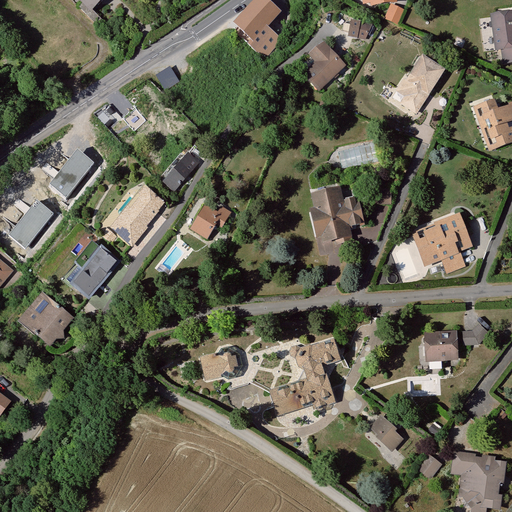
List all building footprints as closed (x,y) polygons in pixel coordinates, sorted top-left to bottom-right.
[(76,0),(83,7),(80,9),(88,17),(92,13),(89,9),(94,5),(96,7),(101,2),(99,0),(76,0)] [(267,0),(260,0),(234,28),(245,39),(262,56),(278,39),(262,23),(276,9),(267,0)] [(396,27),(401,15),(389,9),(383,21),(396,27)] [(511,20),(511,17),(487,21),(493,54),(500,52),(508,51),(509,61),(509,63),(511,62),(511,20)] [(352,42),(361,43),(366,29),(354,27),(352,42)] [(320,86),(338,70),(324,55),(325,55),(320,49),(306,59),(313,66),(299,79),(309,89),(317,82),(320,86)] [(500,52),(502,62),(509,61),(508,51),(500,52)] [(415,69),(420,61),(417,59),(411,70),(415,69)] [(411,115),(438,72),(420,61),(415,69),(411,70),(403,82),(399,83),(393,93),(401,99),(397,106),(411,115)] [(169,69),(156,77),(164,89),(177,81),(169,69)] [(309,89),(313,93),(320,86),(317,82),(309,89)] [(393,93),(388,100),(397,106),(401,99),(393,93)] [(481,124),(476,127),(480,137),(484,136),(488,145),(491,144),(493,148),(508,143),(504,132),(502,133),(499,124),(509,121),(510,123),(511,122),(511,105),(504,108),(506,115),(492,120),(488,111),(477,115),(481,124)] [(132,110),(120,122),(131,134),(143,123),(132,110)] [(472,117),(476,127),(481,124),(477,115),(472,117)] [(484,136),(480,137),(485,151),(493,148),(491,144),(488,145),(484,136)] [(192,150),(187,157),(196,164),(202,158),(192,150)] [(184,159),(165,182),(168,185),(164,190),(170,195),(174,189),(176,190),(178,187),(177,186),(194,167),(184,159)] [(337,206),(334,191),(310,195),(313,208),(317,233),(318,240),(331,237),(330,234),(342,232),(341,227),(356,225),(351,200),(338,202),(339,205),(337,206)] [(152,215),(159,207),(146,196),(141,196),(137,200),(139,205),(127,220),(116,234),(119,237),(117,240),(128,249),(138,237),(136,236),(138,233),(139,234),(142,231),(141,230),(153,216),(152,215)] [(137,200),(109,233),(117,240),(119,237),(116,234),(127,220),(139,205),(137,200)] [(215,214),(202,207),(188,229),(201,236),(206,227),(209,229),(214,223),(219,226),(226,213),(218,208),(215,214)] [(313,208),(308,209),(312,234),(317,233),(313,208)] [(423,254),(428,264),(439,260),(445,274),(459,268),(453,254),(451,254),(447,245),(461,239),(454,222),(444,226),(443,223),(432,228),(433,231),(422,235),(424,240),(415,244),(419,255),(423,254)] [(342,232),(330,234),(331,237),(332,242),(344,240),(342,232)] [(413,239),(415,244),(424,240),(422,235),(413,239)] [(451,254),(453,254),(465,248),(461,239),(447,245),(451,254)] [(88,245),(71,267),(74,269),(91,248),(88,245)] [(62,283),(84,301),(113,266),(91,248),(74,269),(62,283)] [(424,266),(428,264),(423,254),(419,255),(424,266)] [(187,274),(182,274),(178,289),(192,291),(194,278),(186,276),(187,274)] [(65,323),(38,300),(18,325),(44,348),(49,341),(56,341),(55,335),(65,323)] [(470,338),(462,339),(462,350),(476,349),(483,344),(477,334),(470,338)] [(453,337),(425,339),(425,342),(422,342),(421,344),(421,349),(424,351),(426,351),(427,365),(454,362),(453,337)] [(242,382),(248,385),(265,394),(269,393),(276,415),(319,401),(321,407),(329,404),(320,377),(317,367),(334,362),(329,346),(309,353),(306,352),(271,363),(270,361),(236,342),(222,346),(217,355),(225,380),(234,385),(242,382)] [(8,365),(0,375),(11,384),(19,373),(8,365)] [(393,430),(382,421),(374,430),(384,439),(382,441),(388,446),(391,443),(396,448),(401,441),(391,431),(393,430)] [(472,457),(455,454),(451,470),(463,473),(461,479),(460,479),(457,494),(466,497),(469,495),(473,503),(469,505),(468,509),(480,511),(481,504),(492,506),(494,496),(492,495),(495,480),(497,481),(500,464),(490,462),(491,460),(481,458),(480,463),(471,462),(472,457)] [(428,457),(425,461),(436,468),(439,464),(428,457)] [(425,461),(420,469),(430,476),(436,468),(425,461)]
